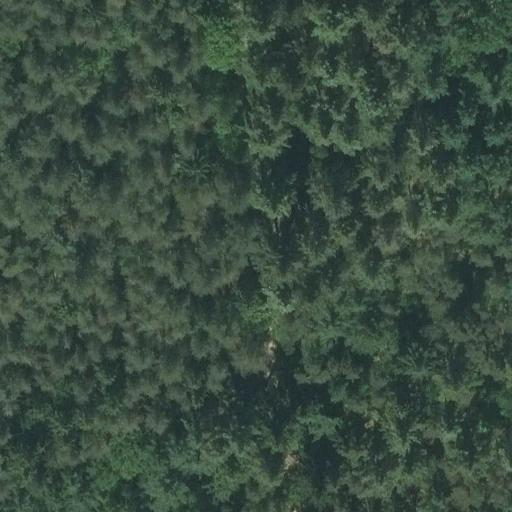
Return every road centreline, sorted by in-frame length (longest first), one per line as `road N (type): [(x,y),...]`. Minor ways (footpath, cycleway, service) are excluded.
road 1 (track): [(493,0),(256,123),(293,511)]
road 2 (track): [(238,0),(256,123)]
